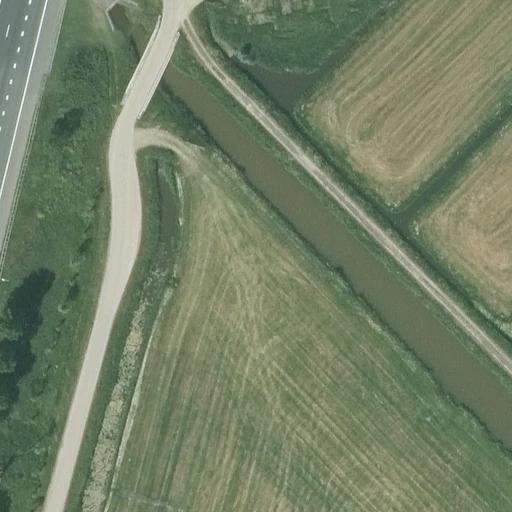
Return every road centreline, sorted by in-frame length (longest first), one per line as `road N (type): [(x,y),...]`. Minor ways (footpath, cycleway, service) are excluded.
road 1 (unclassified): [(52,511),(125,247),(119,142),(176,0)]
road 2 (track): [(511,370),(200,55),(182,0)]
road 3 (track): [(119,142),(156,138),(177,149),(204,180),(216,233)]
